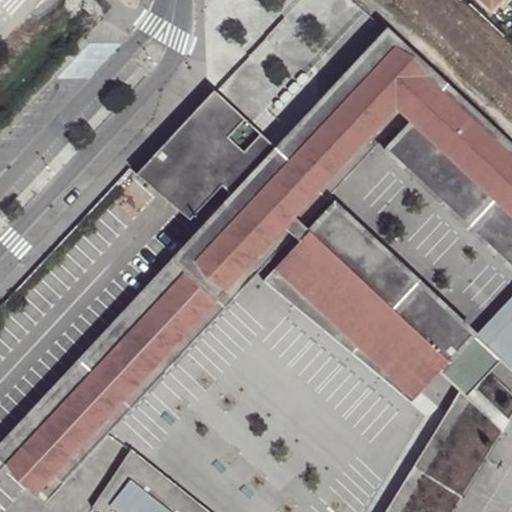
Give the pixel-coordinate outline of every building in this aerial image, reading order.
[(478,0),(491,13),(503,0),(478,0)] [(393,38),(284,156),(289,160),(398,42),(393,38)] [(446,382),(458,427),(406,511),(460,511),(482,477),(511,427),(511,394),(495,379),(505,368),(511,373),(511,147),(398,42),(289,160),(284,156),(222,99),(145,182),(196,229),(228,194),(239,204),(0,466),(0,487),(12,474),(43,503),(59,486),(285,237),(294,245),(302,252),(267,290),(416,412),(443,380),(446,382)] [(285,237),(59,486),(68,493),(294,245),(285,237)] [(112,511),(202,511),(135,459),(114,487),(126,497),(112,511)] [(114,487),(94,511),(112,511),(126,497),(114,487)]
